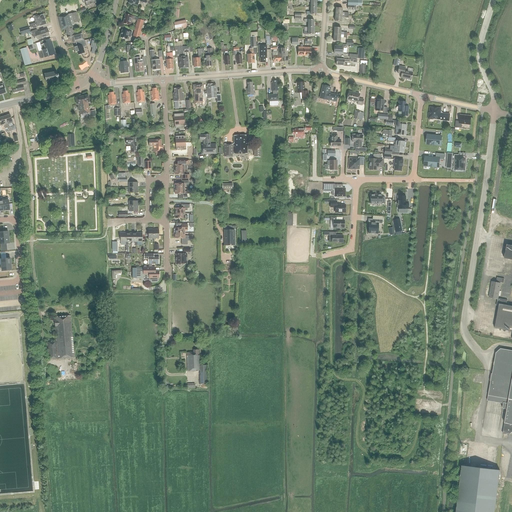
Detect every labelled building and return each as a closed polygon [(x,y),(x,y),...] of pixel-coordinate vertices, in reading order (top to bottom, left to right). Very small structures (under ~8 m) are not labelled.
[(76,33),(82,31),(75,33),(74,31),(72,25),(73,24),(73,23),(79,22),(76,12),(59,17),(62,30),(66,29),(68,36),(76,33)] [(131,26),(132,20),(137,21),(134,31),(140,33),(144,19),(133,16),(126,14),(123,24),(131,26)] [(33,28),(46,24),(43,15),(38,16),(37,15),(33,17),(35,23),(30,25),(31,28),(33,27),(33,28)] [(185,20),(174,23),(175,31),(181,30),(180,28),(183,27),(183,29),(187,28),(185,20)] [(213,32),(212,26),(211,26),(207,27),(209,33),(210,40),(217,39),(216,36),(215,32),(213,32)] [(48,29),(38,32),(37,30),(31,32),(33,38),(37,36),(38,40),(50,36),(48,29)] [(127,40),(128,37),(130,37),(132,33),(129,32),(129,31),(122,29),(120,38),(127,40)] [(76,33),(68,36),(69,40),(73,39),(74,43),(84,40),(82,31),(76,33)] [(255,63),(254,55),(257,54),(256,47),(256,37),(257,37),(256,33),(250,34),(251,48),(252,48),(252,49),(249,49),(250,54),(247,54),(248,64),(255,63)] [(48,57),(56,54),(54,50),(51,42),(46,43),(45,40),(40,42),(42,51),(39,52),(41,59),(48,57)] [(75,46),(75,47),(74,47),(76,52),(77,52),(79,55),(85,53),(83,47),(87,46),(85,41),(76,44),(76,45),(75,46)] [(343,54),(343,47),(346,47),(346,45),(340,45),(340,46),(335,46),(334,53),(343,54)] [(179,68),(184,68),(183,56),(183,47),(182,47),(182,46),(174,47),(175,58),(179,57),(179,68)] [(349,58),(357,59),(357,58),(366,59),(367,57),(364,56),(365,46),(359,46),(358,48),(357,55),(349,54),(349,58)] [(241,55),(241,52),(239,52),(239,47),(233,48),(233,51),(232,51),(233,56),(236,55),(236,60),(237,60),(237,65),(242,64),(241,55)] [(275,52),(274,52),(273,52),(273,62),(279,62),(279,56),(278,56),(278,49),(277,49),(277,47),(271,47),(271,50),(275,50),(275,52)] [(20,50),(24,65),(30,63),(26,48),(20,50)] [(200,67),(200,58),(202,58),(201,49),(198,49),(198,56),(196,56),(196,58),(193,58),(194,68),(200,67)] [(136,72),(143,71),(143,66),(147,66),(146,57),(142,57),(143,63),(140,63),(140,58),(134,58),(136,72)] [(160,60),(154,60),(154,58),(152,58),(152,70),(160,69),(160,60)] [(128,73),(128,67),(129,67),(129,64),(127,64),(127,61),(120,62),(121,73),(128,73)] [(406,68),(399,66),(398,73),(401,74),(401,78),(411,80),(413,73),(405,71),(406,68)] [(57,77),(59,77),(58,74),(57,75),(56,71),(44,74),(46,83),(58,80),(57,77)] [(27,85),(25,80),(15,82),(16,86),(12,87),(14,93),(24,90),(23,86),(27,85)] [(247,95),(255,95),(254,86),(253,86),(252,82),(247,83),(248,89),(246,89),(247,95)] [(277,91),(278,91),(278,83),(277,83),(277,82),(272,82),(272,83),(271,83),(272,91),(273,91),(273,94),(268,94),(268,101),(278,101),(278,94),(277,94),(277,91)] [(305,91),(304,82),(297,83),(297,93),(302,93),(302,99),(308,99),(308,91),(305,91)] [(208,86),(207,86),(207,99),(217,98),(216,94),(216,84),(212,85),(212,84),(208,85),(208,86)] [(202,91),(203,91),(203,85),(193,85),(194,91),(194,104),(202,104),(202,91)] [(336,102),(338,96),(329,94),(331,87),(323,86),(320,99),(328,100),(336,102)] [(181,89),(174,89),(175,94),(174,94),(174,102),(184,101),(183,93),(182,93),(181,89)] [(138,102),(145,102),(144,92),(142,92),(142,90),(138,90),(138,93),(137,93),(138,102)] [(123,104),(130,103),(129,93),(128,93),(128,91),(123,92),(124,94),(122,94),(123,104)] [(362,106),(364,100),(359,99),(360,94),(349,92),(347,100),(358,103),(357,105),(362,106)] [(109,105),(116,105),(115,95),(114,95),(114,93),(109,93),(109,96),(108,96),(109,105)] [(88,103),(90,103),(88,95),(75,98),(76,105),(77,104),(79,111),(80,111),(81,118),(90,116),(88,103)] [(384,111),(384,113),(387,113),(387,108),(384,107),(384,100),(378,100),(377,107),(376,106),(376,111),(384,111)] [(399,102),(399,107),(398,107),(397,107),(397,108),(396,108),(396,109),(396,110),(397,110),(397,111),(398,111),(398,112),(402,112),(402,116),(408,116),(409,107),(405,107),(406,102),(399,102)] [(441,109),(431,108),(430,114),(429,114),(429,119),(434,119),(441,119),(441,120),(449,121),(450,115),(442,114),(442,113),(441,112),(440,112),(441,109)] [(4,116),(8,128),(9,131),(12,130),(10,123),(9,123),(13,122),(10,114),(4,116)] [(471,125),(471,118),(465,117),(465,116),(464,116),(460,115),(460,121),(456,121),(455,128),(462,129),(462,124),(471,125)] [(6,129),(8,128),(4,116),(0,117),(0,123),(1,126),(4,125),(6,129)] [(397,124),(396,129),(406,130),(407,125),(401,124),(402,121),(399,121),(399,122),(398,122),(398,124),(397,124)] [(295,135),(295,137),(304,137),(304,130),(304,129),(295,129),(295,130),(293,130),(293,135),(295,135)] [(363,142),(363,135),(357,135),(357,134),(354,134),(354,135),(352,135),(352,142),(355,142),(355,148),(361,148),(362,142),(363,142)] [(210,139),(209,139),(209,135),(205,135),(199,135),(199,140),(204,140),(204,145),(202,145),(202,153),(205,153),(205,154),(216,154),(216,145),(211,145),(210,139)] [(331,147),(340,146),(340,140),(337,140),(337,135),(331,135),(331,140),(331,147)] [(441,137),(427,135),(427,144),(441,145),(441,137)] [(224,144),(224,154),(224,157),(232,157),(233,154),(247,154),(247,145),(246,145),(246,136),(234,136),(234,144),(233,144),(224,144)] [(131,144),(131,152),(138,152),(137,141),(137,137),(130,138),(126,138),(126,144),(131,144)] [(395,138),(388,137),(388,142),(395,143),(394,146),(405,147),(405,142),(395,141),(395,138)] [(154,153),(163,153),(163,146),(161,146),(161,140),(156,140),(149,140),(149,146),(154,146),(154,153)] [(436,158),(425,157),(424,166),(438,167),(439,159),(444,160),(445,155),(436,154),(436,158)] [(456,159),(456,171),(465,171),(465,164),(466,164),(466,159),(462,159),(462,156),(455,156),(455,159),(456,159)] [(359,165),(364,166),(364,157),(358,157),(358,159),(349,159),(349,165),(348,165),(348,169),(352,170),(353,169),(359,169),(359,165)] [(369,170),(377,170),(377,167),(379,167),(383,167),(383,160),(377,160),(377,159),(370,159),(369,170)] [(403,165),(403,159),(394,159),(394,166),(394,167),(394,171),(401,171),(402,165),(403,165)] [(189,166),(189,161),(178,161),(178,165),(175,165),(175,170),(185,170),(187,170),(187,166),(189,166)] [(337,170),(337,161),(330,161),(327,161),(327,164),(330,164),(330,170),(337,170)] [(185,172),(185,170),(175,170),(175,175),(181,175),(181,179),(189,179),(189,175),(187,175),(187,172),(185,172)] [(175,189),(185,189),(185,186),(189,186),(189,181),(181,181),(181,184),(175,184),(175,189)] [(345,197),(345,189),(335,188),(335,184),(327,184),(327,191),(335,192),(334,197),(345,197)] [(371,195),(371,203),(385,203),(385,198),(382,198),(382,195),(371,195)] [(405,196),(398,196),(398,209),(408,209),(408,202),(405,202),(405,200),(405,196)] [(335,212),(338,212),(339,213),(341,213),(342,212),(345,212),(345,205),(337,205),(337,201),(330,201),(330,208),(334,208),(335,209),(335,212)] [(175,213),(185,213),(185,211),(187,211),(187,208),(190,208),(190,205),(181,205),(182,208),(175,208),(175,213)] [(344,228),(344,220),(336,220),(336,217),(330,217),(330,220),(333,220),(333,228),(344,228)] [(372,223),(369,223),(368,233),(378,234),(378,223),(382,223),(382,220),(372,219),(372,223)] [(175,233),(185,233),(185,231),(188,231),(188,224),(182,224),(182,228),(175,228),(175,233)] [(224,246),(235,246),(235,230),(224,230),(224,246)] [(343,243),(343,235),(336,235),(336,232),(329,232),(329,242),(332,242),(332,243),(343,243)] [(185,233),(175,233),(175,238),(181,238),(181,245),(187,245),(187,236),(185,236),(185,233)] [(159,263),(159,257),(154,257),(154,254),(144,254),(144,259),(148,259),(148,263),(159,263)] [(186,254),(176,254),(176,264),(187,264),(187,254),(186,254)] [(149,279),(149,281),(151,283),(157,283),(159,281),(159,277),(159,271),(155,271),(155,268),(143,268),(136,268),(136,279),(142,279),(142,275),(149,275),(149,279)] [(121,270),(112,271),(112,279),(116,279),(116,275),(116,274),(121,274),(121,270)] [(498,298),(500,284),(492,282),(489,297),(497,299),(498,299),(498,298)] [(511,306),(507,305),(507,300),(498,298),(498,299),(497,299),(496,305),(499,306),(495,328),(511,331),(511,306)] [(48,359),(74,357),(71,316),(64,317),(64,316),(61,317),(57,317),(55,318),(57,342),(47,342),(48,359)] [(493,374),(492,374),(487,401),(503,404),(502,408),(507,409),(509,399),(511,399),(511,351),(501,349),(496,353),(493,374)] [(207,365),(200,365),(199,355),(198,355),(198,354),(201,354),(201,350),(193,350),(193,352),(189,352),(187,353),(187,371),(199,371),(200,384),(207,384),(207,365)] [(511,399),(509,399),(507,409),(503,434),(508,435),(511,432),(511,431),(511,399)] [(456,511),(494,511),(500,470),(462,466),(456,511)]
